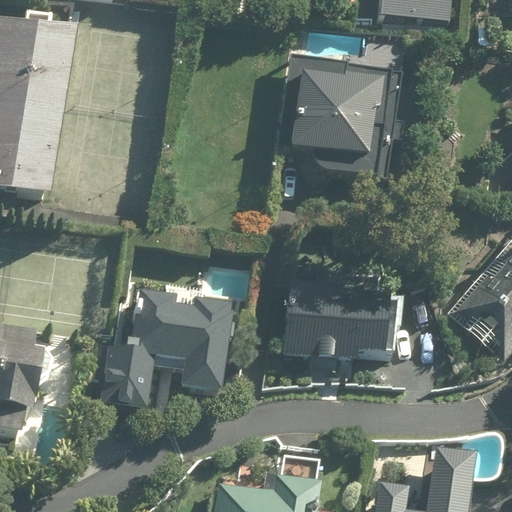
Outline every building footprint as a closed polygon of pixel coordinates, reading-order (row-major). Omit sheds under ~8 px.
[(380,0),(379,16),(448,23),(450,0),(380,0)] [(0,221),(17,224),(20,204),(60,210),(83,35),(0,24),(0,221)] [(275,157),(308,160),(328,187),(383,193),(396,74),(286,61),(275,157)] [(511,244),(458,308),(511,353),(511,244)] [(357,273),(325,272),(324,290),(287,288),(283,363),(389,369),(394,294),(356,292),(357,273)] [(121,355),(108,353),(100,408),(150,415),(157,367),(182,371),(179,394),(224,400),(235,314),(195,309),(180,307),(137,301),(131,350),(122,348),(121,355)] [(0,443),(27,449),(31,428),(36,428),(42,395),(46,395),(52,362),(38,359),(40,347),(0,339),(0,443)] [(473,511),(476,464),(436,461),(432,511),(409,511),(411,497),(380,495),(379,511),(473,511)] [(341,511),(342,509),(323,507),(325,489),(273,484),(272,498),(218,493),(216,511),(341,511)]
